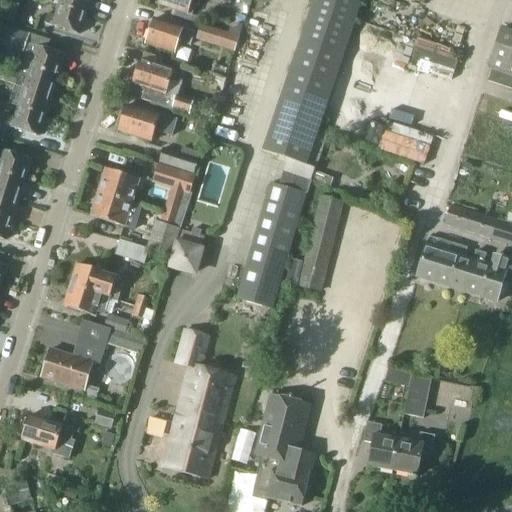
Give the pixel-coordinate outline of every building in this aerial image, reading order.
[(60,0),(58,5),(87,14),(91,0),(60,0)] [(200,6),(202,0),(161,0),(160,5),(193,15),(196,5),(200,6)] [(313,0),(262,151),(288,160),(283,172),(310,181),(315,169),(308,166),(363,4),(352,0),(313,0)] [(10,1),(5,19),(14,22),(19,4),(10,1)] [(48,13),(45,23),(80,34),(87,14),(58,5),(55,16),(48,13)] [(199,19),(177,12),(175,17),(197,24),(199,19)] [(195,33),(155,19),(147,44),(176,53),(180,42),(191,46),(195,33)] [(2,25),(0,30),(0,45),(25,53),(31,34),(2,25)] [(229,33),(202,25),(197,40),(236,52),(240,37),(229,33)] [(237,25),(231,28),(229,33),(240,37),(244,27),(237,25)] [(488,70),(492,71),(489,82),(511,89),(511,31),(502,29),(488,70)] [(24,66),(30,68),(30,67),(59,76),(65,56),(48,51),(51,41),(31,34),(28,44),(30,45),(27,55),(24,66)] [(147,89),(143,101),(173,110),(174,109),(177,99),(167,95),(171,82),(183,86),(186,73),(162,65),(161,68),(142,61),(138,71),(134,74),(133,79),(134,83),(134,85),(147,89)] [(30,67),(30,68),(24,66),(13,62),(11,70),(21,73),(20,76),(7,71),(4,81),(17,85),(52,96),(59,76),(30,67)] [(14,94),(11,105),(18,107),(46,116),(52,96),(17,85),(14,94)] [(194,101),(178,96),(177,99),(174,109),(190,114),(194,101)] [(118,124),(120,129),(119,132),(153,142),(156,132),(173,137),(179,120),(159,114),(159,115),(127,105),(124,118),(120,119),(118,124)] [(14,118),(9,116),(6,125),(40,136),(46,116),(18,107),(14,118)] [(164,148),(160,163),(195,174),(200,159),(201,153),(184,148),(182,153),(164,148)] [(0,160),(1,161),(0,162),(0,172),(26,180),(32,160),(0,150),(0,160)] [(197,178),(160,166),(154,184),(191,196),(197,178)] [(107,170),(99,193),(142,206),(134,204),(141,180),(107,170)] [(0,194),(19,200),(26,180),(0,172),(0,194)] [(271,184),(237,300),(274,311),(308,195),(307,194),(310,181),(283,172),(279,186),(271,184)] [(310,181),(310,184),(330,191),(334,179),(313,172),(310,181)] [(142,206),(99,193),(92,217),(135,230),(142,206)] [(0,216),(13,220),(19,200),(0,194),(0,216)] [(322,198),(299,287),(322,293),(345,204),(322,198)] [(180,210),(167,205),(164,213),(178,217),(180,210)] [(451,205),(451,206),(444,225),(481,237),(481,236),(487,216),(451,205)] [(150,249),(172,256),(173,257),(178,241),(181,229),(184,220),(178,218),(178,217),(164,213),(162,221),(175,225),(175,227),(156,221),(147,248),(150,249)] [(0,238),(7,240),(13,220),(0,216),(0,238)] [(481,236),(481,237),(496,242),(496,241),(492,240),(499,220),(487,216),(481,236)] [(504,244),(504,243),(511,245),(511,224),(510,224),(510,223),(499,220),(492,240),(496,241),(496,242),(504,244)] [(172,256),(169,270),(198,278),(207,249),(203,248),(206,238),(201,236),(203,231),(194,229),(193,234),(183,231),(180,241),(178,241),(173,257),(172,256)] [(426,244),(416,278),(449,288),(462,246),(439,239),(439,240),(430,237),(428,245),(426,244)] [(147,248),(121,240),(116,255),(145,265),(150,249),(147,248)] [(468,248),(462,246),(449,288),(465,293),(475,261),(474,260),(474,259),(466,256),(468,248)] [(474,260),(475,261),(465,293),(481,298),(491,265),(491,264),(485,262),(487,254),(476,251),(474,259),(474,260)] [(491,264),(491,265),(481,298),(499,304),(509,270),(508,270),(510,261),(500,258),(497,266),(491,264)] [(292,262),(287,284),(298,287),(304,265),(292,262)] [(117,278),(77,265),(71,285),(119,301),(125,282),(116,280),(117,278)] [(97,316),(98,313),(106,315),(110,299),(118,302),(119,301),(71,285),(64,305),(97,316)] [(152,300),(139,296),(135,306),(149,310),(149,309),(152,300)] [(132,316),(145,320),(139,338),(147,341),(156,312),(149,309),(149,310),(135,306),(132,316)] [(105,328),(126,334),(130,321),(109,315),(105,328)] [(42,379),(85,392),(82,400),(96,404),(100,390),(87,386),(94,364),(101,366),(108,344),(143,356),(147,341),(139,338),(126,334),(105,328),(84,321),(73,356),(51,349),(42,379)] [(174,365),(189,370),(163,467),(209,480),(237,376),(204,367),(212,338),(185,330),(174,365)] [(410,388),(412,376),(413,372),(389,366),(386,382),(410,388)] [(424,419),(432,379),(412,376),(410,388),(404,415),(424,419)] [(252,499),(267,502),(267,498),(302,507),(316,454),(291,448),(303,403),(273,395),(270,408),(269,408),(255,465),(260,466),(252,499)] [(117,415),(100,410),(96,425),(113,430),(117,415)] [(23,441),(54,451),(53,455),(70,460),(76,441),(73,440),(76,429),(31,415),(27,428),(23,429),(21,435),(24,438),(23,441)] [(364,442),(374,444),(369,466),(393,471),(400,439),(381,435),(383,425),(368,423),(364,442)] [(419,443),(400,439),(393,471),(418,476),(423,453),(432,455),(435,436),(421,433),(419,443)] [(32,499),(27,481),(16,485),(21,502),(32,499)] [(16,485),(9,487),(4,488),(9,506),(21,502),(16,485)]
